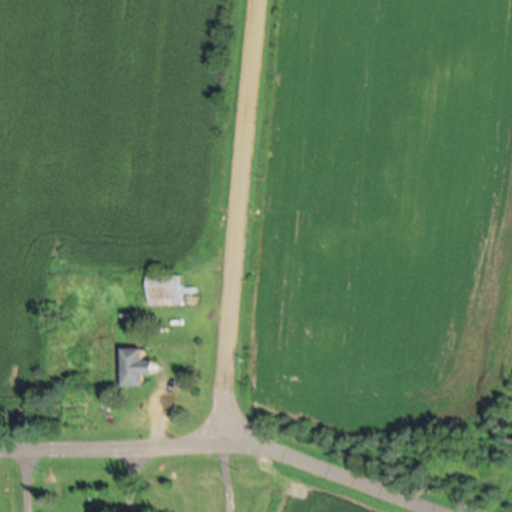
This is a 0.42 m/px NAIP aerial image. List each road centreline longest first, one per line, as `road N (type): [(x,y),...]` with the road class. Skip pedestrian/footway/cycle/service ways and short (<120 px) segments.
road 1 (residential): [(209,436),(243,0)]
road 2 (residential): [(416,511),(209,436),(0,439)]
